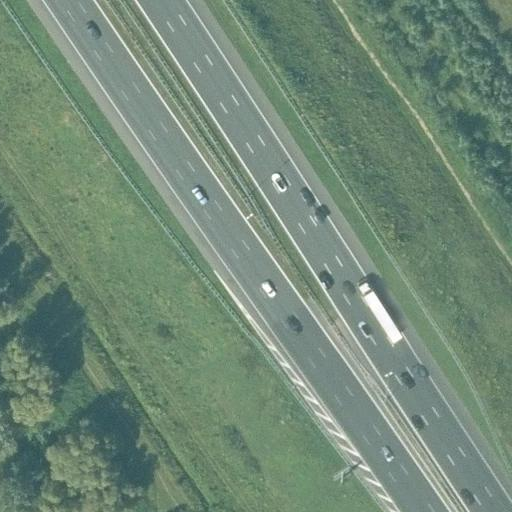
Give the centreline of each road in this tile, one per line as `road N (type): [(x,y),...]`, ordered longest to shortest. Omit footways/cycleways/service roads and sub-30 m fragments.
road 1 (motorway): [(70,0),(421,511)]
road 2 (motorway): [(495,511),(159,0)]
